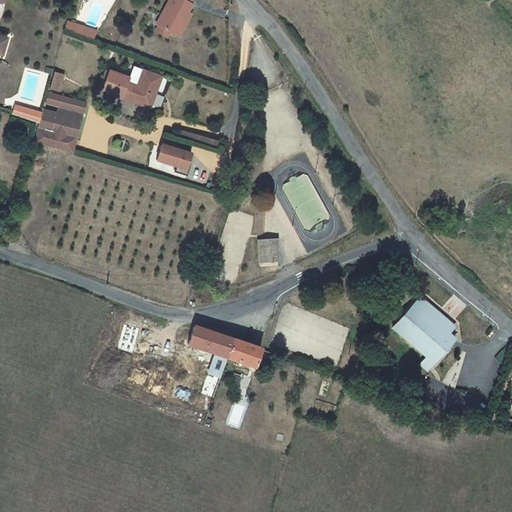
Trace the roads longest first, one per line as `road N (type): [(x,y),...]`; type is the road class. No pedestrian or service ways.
road 1 (unclassified): [(0,254),(194,316),(243,305),(411,236)]
road 2 (unclassified): [(411,236),(297,56),(246,0)]
road 3 (unclassified): [(508,326),(411,236)]
